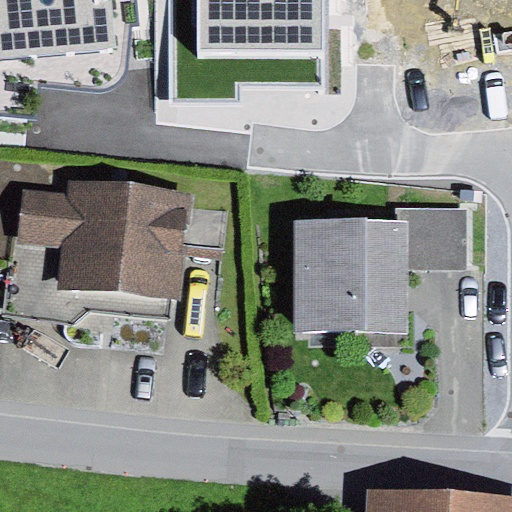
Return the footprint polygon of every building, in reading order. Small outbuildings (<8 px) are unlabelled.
[(0,0),(0,59),(117,50),(112,0),(0,0)] [(328,0),(199,0),(199,57),(328,56),(328,0)] [(71,197),(24,192),(18,248),(64,252),(59,293),(182,307),(194,199),(72,186),(71,197)] [(397,211),(396,228),(408,228),(408,274),(466,274),(466,211),(397,211)] [(396,228),(296,227),(296,338),(408,339),(408,274),(408,228),(396,228)] [(511,511),(511,508),(364,500),(363,511),(511,511)]
